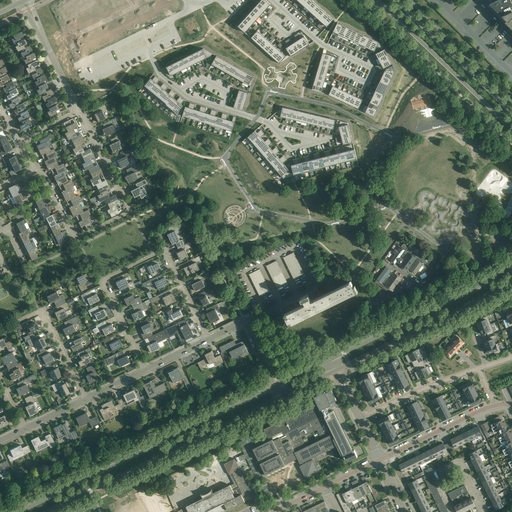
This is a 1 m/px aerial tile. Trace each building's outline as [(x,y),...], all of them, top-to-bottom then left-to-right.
[(265,0),(261,0),(259,2),(267,9),(271,4),(265,0)] [(307,9),(313,1),(311,0),(307,0),(303,5),(307,9)] [(511,0),(498,0),(489,4),(506,21),(505,22),(511,29),(511,0)] [(311,12),(317,5),(313,1),(307,9),(311,12)] [(267,9),(259,2),(256,6),(263,13),(267,9)] [(315,16),(321,9),(317,5),(311,12),(315,16)] [(260,17),(263,13),(256,6),(252,10),(260,17)] [(319,20),(325,12),(321,9),(315,16),(319,20)] [(256,21),(260,17),(252,10),(249,14),(256,21)] [(323,23),(329,16),(325,12),(319,20),(323,23)] [(252,25),(256,21),(249,14),(245,18),(252,25)] [(333,20),(329,16),(323,23),(327,27),(333,20)] [(193,17),(183,22),(190,36),(200,31),(193,17)] [(249,29),(252,25),(245,18),(241,22),(249,29)] [(245,33),(249,29),(241,22),(238,26),(245,33)] [(338,34),(343,25),(337,23),(333,32),(338,34)] [(344,37),(348,28),(343,25),(338,34),(344,37)] [(349,39),(353,30),(348,28),(344,37),(349,39)] [(354,41),(358,32),(353,30),(349,39),(354,41)] [(255,42),(261,34),(257,31),(251,38),(255,42)] [(14,44),(24,39),(20,32),(10,37),(14,44)] [(359,44),(363,35),(358,32),(354,41),(359,44)] [(259,45),(265,38),(261,34),(255,42),(259,45)] [(364,46),(368,37),(363,35),(359,44),(364,46)] [(304,36),(299,39),(305,48),(309,44),(304,36)] [(369,49),(374,40),(368,37),(364,46),(369,49)] [(263,49),(269,42),(265,38),(259,45),(263,49)] [(27,46),(24,39),(14,44),(17,51),(19,50),(27,46)] [(305,48),(299,39),(295,42),(300,51),(305,48)] [(381,43),(374,40),(369,49),(376,52),(384,48),(381,43)] [(267,53),(273,45),(269,42),(263,49),(267,53)] [(300,51),(295,42),(290,45),(296,53),(300,51)] [(29,45),(27,46),(19,50),(23,58),(33,53),(29,45)] [(271,56),(277,49),(273,45),(267,53),(271,56)] [(296,53),(290,45),(285,48),(291,57),(296,53)] [(203,48),(197,52),(202,60),(207,58),(214,54),(203,48)] [(275,60),(281,52),(277,49),(271,56),(275,60)] [(378,59),(387,54),(384,49),(376,54),(378,59)] [(197,52),(192,54),(196,63),(202,60),(197,52)] [(286,56),(281,52),(275,60),(279,64),(290,57),(288,54),(286,56)] [(24,60),(26,65),(35,61),(36,60),(33,53),(23,58),(21,58),(22,61),(24,60)] [(332,56),(323,53),(321,58),(330,61),(332,56)] [(192,54),(187,57),(191,66),(196,63),(192,54)] [(381,63),(389,59),(387,54),(378,59),(381,63)] [(216,56),(212,64),(217,67),(222,59),(216,56)] [(187,57),(182,59),(186,68),(191,66),(187,57)] [(182,59),(177,62),(181,71),(186,68),(182,59)] [(222,59),(217,67),(222,70),(227,62),(222,59)] [(392,64),(389,59),(381,63),(383,68),(392,64)] [(30,72),(38,68),(35,61),(26,65),(25,66),(28,73),(30,72)] [(177,62),(172,64),(176,73),(181,71),(177,62)] [(227,62),(222,70),(227,73),(232,65),(227,62)] [(172,64),(166,67),(168,70),(171,76),(176,73),(172,64)] [(232,65),(227,73),(233,76),(238,68),(232,65)] [(385,71),(382,76),(391,80),(396,71),(393,65),(385,69),(385,71)] [(0,68),(0,77),(7,74),(8,74),(5,66),(0,68)] [(30,72),(33,79),(43,75),(40,67),(38,68),(30,72)] [(238,68),(233,76),(238,79),(243,70),(238,68)] [(243,70),(238,79),(243,82),(248,73),(243,70)] [(248,73),(243,82),(250,86),(251,86),(254,77),(248,73)] [(2,86),(11,82),(7,74),(0,77),(0,85),(0,87),(2,86)] [(43,75),(33,79),(37,87),(45,83),(47,82),(43,75)] [(268,75),(264,79),(275,90),(279,85),(268,75)] [(149,78),(142,87),(147,90),(157,78),(155,76),(152,80),(150,78),(149,78)] [(391,80),(382,76),(380,81),(389,85),(391,80)] [(157,78),(147,90),(148,89),(152,93),(151,93),(151,94),(158,85),(156,83),(159,80),(157,78)] [(12,81),(11,82),(2,86),(6,93),(15,88),(12,81)] [(389,85),(380,81),(377,86),(386,90),(389,85)] [(39,95),(41,94),(49,90),(45,83),(37,87),(35,88),(39,95)] [(158,85),(151,94),(155,97),(165,85),(163,83),(160,87),(158,85)] [(321,92),(323,87),(313,84),(312,90),(321,92)] [(165,85),(155,97),(159,101),(166,92),(164,90),(167,87),(165,85)] [(334,97),(338,88),(333,86),(329,95),(334,97)] [(386,90),(377,86),(375,91),(384,95),(386,90)] [(9,100),(17,96),(19,96),(15,88),(6,93),(9,100)] [(339,100),(343,91),(338,88),(334,97),(339,100)] [(41,94),(44,101),(54,96),(51,89),(49,90),(41,94)] [(166,92),(159,101),(163,104),(174,92),(171,90),(168,94),(166,92)] [(237,96),(247,99),(248,93),(239,90),(237,96)] [(343,102),(348,93),(343,91),(339,100),(343,102)] [(384,95),(375,91),(373,96),(382,101),(384,95)] [(174,92),(163,104),(168,107),(175,99),(173,97),(176,93),(174,92)] [(348,104),(353,95),(348,93),(343,102),(348,104)] [(353,106),(357,97),(353,95),(348,104),(353,106)] [(13,108),(21,104),(17,96),(9,100),(7,101),(11,109),(13,108)] [(44,101),(48,109),(56,105),(58,104),(54,96),(44,101)] [(235,102),(245,105),(247,99),(237,96),(235,102)] [(382,101),(373,96),(370,101),(379,106),(382,101)] [(175,99),(168,107),(172,111),(182,99),(180,97),(177,101),(175,99)] [(363,100),(357,97),(353,106),(358,109),(363,100)] [(182,99),(172,111),(177,116),(180,116),(181,117),(184,106),(181,104),(184,100),(182,99)] [(379,106),(370,101),(368,107),(377,111),(379,106)] [(233,108),(243,111),(245,105),(235,102),(233,108)] [(23,103),(21,104),(13,108),(16,115),(26,110),(23,103)] [(186,107),(182,116),(188,118),(192,103),(190,103),(188,107),(186,107)] [(192,103),(188,118),(193,119),(196,110),(194,109),(195,104),(192,103)] [(48,109),(46,110),(50,117),(60,112),(56,105),(48,109)] [(107,109),(104,105),(92,111),(98,122),(106,118),(102,111),(107,109)] [(196,110),(193,119),(199,121),(203,107),(201,106),(199,111),(196,110)] [(203,107),(199,121),(204,123),(207,113),(205,113),(206,108),(203,107)] [(282,107),(276,112),(280,117),(286,118),(288,108),(282,107)] [(377,111),(368,107),(365,112),(374,116),(377,111)] [(26,110),(16,115),(20,122),(28,118),(30,117),(26,110)] [(207,113),(204,123),(209,124),(209,126),(214,110),(212,110),(210,114),(207,113)] [(214,110),(209,126),(215,127),(218,117),(215,116),(217,111),(214,110)] [(218,117),(215,127),(220,129),(225,114),(222,113),(221,118),(218,117)] [(225,114),(220,129),(221,128),(226,130),(229,120),(226,119),(228,115),(225,114)] [(229,120),(226,130),(232,131),(236,117),(233,116),(232,121),(229,120)] [(28,118),(20,122),(18,123),(22,130),(29,127),(32,126),(28,118)] [(105,136),(105,137),(116,131),(114,127),(118,126),(114,118),(108,122),(110,126),(102,130),(104,133),(103,133),(104,134),(103,134),(104,137),(105,136)] [(64,133),(66,137),(75,132),(73,129),(75,129),(76,128),(77,128),(75,123),(71,124),(69,120),(63,123),(67,132),(64,133)] [(340,121),(339,127),(340,133),(350,131),(348,123),(340,121)] [(255,131),(248,137),(251,141),(250,142),(263,132),(261,130),(257,133),(255,131)] [(350,131),(340,133),(342,139),(351,137),(350,131)] [(70,139),(73,143),(82,138),(80,134),(79,134),(78,134),(78,135),(76,136),(75,132),(66,137),(67,140),(70,139)] [(263,132),(250,142),(254,147),(263,139),(261,137),(264,134),(263,132)] [(122,141),(120,135),(111,139),(113,143),(109,145),(111,150),(110,150),(112,154),(114,153),(114,152),(116,151),(116,152),(117,151),(122,148),(120,144),(120,143),(120,142),(122,141)] [(35,142),(37,145),(39,150),(51,144),(47,136),(35,142)] [(0,147),(9,143),(6,137),(0,139),(0,147)] [(351,137),(342,139),(343,145),(353,142),(351,137)] [(72,149),(74,152),(83,148),(81,145),(83,144),(83,145),(84,144),(85,143),(82,138),(73,143),(75,148),(72,149)] [(263,139),(254,147),(258,151),(270,140),(268,138),(267,139),(265,142),(263,139)] [(270,140),(258,151),(259,150),(263,154),(270,148),(268,146),(272,143),(270,140)] [(0,152),(0,153),(2,158),(8,155),(6,152),(12,149),(9,143),(0,147),(0,149),(1,152),(0,152)] [(51,144),(39,150),(41,155),(42,154),(42,155),(43,154),(45,153),(46,156),(55,152),(53,148),(51,144)] [(350,145),(348,146),(352,161),(357,160),(357,159),(354,149),(351,150),(350,145)] [(270,148),(263,154),(266,159),(277,149),(276,147),(275,147),(272,150),(270,148)] [(80,153),(82,158),(92,153),(90,149),(89,149),(88,149),(87,149),(88,150),(84,151),(83,148),(74,152),(75,156),(80,153)] [(340,148),(337,148),(341,163),(346,161),(346,163),(346,162),(344,152),(341,152),(340,148)] [(132,157),(129,149),(121,153),(124,157),(117,161),(120,168),(130,163),(128,159),(132,157)] [(277,149),(266,159),(270,163),(278,157),(276,154),(279,151),(277,149)] [(329,150),(327,151),(330,165),(336,164),(333,154),(331,155),(329,150)] [(55,152),(46,156),(48,159),(46,160),(45,160),(45,161),(44,161),(47,166),(56,161),(54,157),(56,155),(55,152)] [(81,159),(83,163),(82,164),(83,167),(92,163),(91,160),(92,159),(93,159),(94,158),(92,153),(82,158),(81,159)] [(319,153),(316,154),(320,169),(320,168),(325,167),(323,157),(320,158),(319,153)] [(8,155),(2,158),(5,163),(6,163),(8,167),(18,162),(15,156),(9,158),(8,155)] [(278,157),(270,163),(274,167),(285,158),(283,156),(279,159),(278,157)] [(308,156),(306,156),(310,172),(315,170),(312,160),(310,160),(308,156)] [(285,158),(274,167),(277,172),(285,165),(283,163),(287,160),(285,158)] [(298,158),(295,159),(299,174),(304,173),(302,162),(299,163),(298,158)] [(294,164),(291,165),(293,175),(299,173),(299,175),(299,174),(295,159),(293,160),(294,164)] [(47,166),(49,171),(50,170),(51,170),(54,168),(56,171),(58,170),(65,167),(63,163),(60,164),(58,163),(57,163),(56,161),(49,164),(47,166)] [(21,169),(18,162),(8,167),(11,171),(9,172),(12,177),(17,175),(16,171),(21,169)] [(92,163),(83,167),(81,168),(83,172),(85,171),(88,169),(90,173),(99,169),(97,164),(96,165),(96,164),(95,165),(94,166),(92,163)] [(141,170),(138,164),(129,169),(131,173),(127,176),(127,175),(126,176),(124,177),(128,183),(138,179),(135,173),(141,170)] [(285,165),(277,172),(283,179),(292,176),(291,173),(289,170),(285,165)] [(68,174),(65,167),(58,170),(56,171),(57,174),(56,175),(55,175),(54,176),(56,181),(59,179),(65,176),(67,175),(68,174)] [(99,169),(90,173),(92,178),(90,180),(91,183),(100,179),(98,176),(100,175),(101,175),(101,174),(102,174),(99,169)] [(56,181),(58,185),(59,185),(60,185),(61,185),(60,184),(62,184),(63,186),(65,186),(67,185),(72,182),(71,179),(69,180),(67,175),(65,176),(59,179),(56,181)] [(100,179),(91,183),(93,186),(96,185),(98,189),(107,185),(105,180),(104,180),(103,181),(101,182),(100,179)] [(146,183),(145,180),(135,184),(137,188),(131,191),(134,197),(139,195),(140,198),(146,195),(142,186),(146,183)] [(74,191),(72,187),(74,186),(72,182),(67,185),(65,186),(63,186),(65,190),(63,191),(63,190),(62,191),(62,192),(64,196),(73,192),(74,191)] [(9,196),(10,198),(13,197),(19,194),(17,191),(19,190),(16,184),(8,188),(11,194),(8,195),(9,196)] [(95,197),(97,200),(107,194),(106,191),(108,190),(108,191),(109,190),(110,190),(107,185),(98,189),(96,190),(99,195),(95,196),(95,197)] [(73,192),(64,196),(66,201),(67,201),(68,201),(68,200),(70,199),(71,202),(80,198),(78,195),(75,196),(73,192)] [(21,193),(13,197),(15,203),(13,204),(14,208),(23,203),(22,200),(24,199),(21,193)] [(107,194),(97,200),(96,200),(98,203),(100,202),(105,200),(108,204),(117,200),(114,195),(113,195),(112,195),(112,196),(109,197),(107,194)] [(36,212),(39,210),(47,206),(45,207),(44,204),(46,203),(43,197),(35,201),(38,207),(34,209),(36,212)] [(69,207),(72,212),(81,207),(79,203),(82,201),(80,198),(71,202),(73,205),(71,206),(70,206),(70,207),(69,207)] [(119,213),(115,206),(117,205),(117,206),(118,205),(119,204),(117,200),(108,204),(110,208),(107,210),(108,214),(109,213),(111,217),(119,213)] [(49,213),(51,212),(48,206),(46,207),(39,210),(44,219),(46,218),(50,216),(49,213)] [(72,212),(74,217),(75,216),(75,217),(76,216),(79,214),(81,217),(90,213),(88,210),(86,210),(84,206),(81,207),(72,212)] [(91,216),(90,213),(81,217),(82,220),(81,221),(80,221),(79,221),(80,222),(79,222),(81,227),(85,225),(87,229),(93,226),(88,218),(91,216)] [(50,216),(46,218),(49,224),(38,229),(39,232),(50,227),(56,224),(55,221),(57,220),(54,214),(50,216)] [(18,234),(27,229),(24,224),(26,222),(25,219),(16,223),(17,226),(15,227),(18,234)] [(52,237),(55,236),(61,233),(59,230),(61,229),(58,223),(56,224),(50,227),(53,233),(50,234),(52,237)] [(175,243),(178,247),(184,244),(182,240),(180,241),(176,234),(180,232),(178,229),(179,229),(176,223),(168,227),(171,233),(167,234),(172,245),(175,243)] [(27,229),(18,234),(20,236),(18,237),(21,244),(29,240),(26,234),(29,232),(27,229)] [(52,237),(55,243),(56,246),(65,242),(64,239),(66,238),(63,232),(61,233),(55,236),(52,237)] [(27,252),(36,247),(32,238),(29,240),(21,244),(23,243),(24,245),(22,246),(25,253),(27,252)] [(192,248),(189,242),(184,244),(178,247),(178,248),(177,248),(179,251),(176,253),(180,261),(189,257),(186,251),(192,248)] [(36,247),(27,252),(29,254),(27,255),(30,262),(38,258),(35,251),(38,250),(36,247)] [(395,264),(396,262),(400,264),(403,260),(400,257),(405,250),(401,247),(398,251),(395,249),(393,252),(395,254),(392,259),(390,261),(395,264)] [(409,253),(400,265),(407,271),(416,259),(409,253)] [(202,262),(199,256),(192,259),(194,263),(182,269),(184,268),(188,276),(191,274),(191,275),(195,273),(195,272),(200,270),(197,264),(202,262)] [(424,264),(417,259),(409,270),(416,274),(424,264)] [(150,274),(151,273),(153,276),(159,273),(157,268),(159,267),(157,263),(152,266),(151,265),(148,267),(146,264),(142,267),(139,269),(141,273),(145,271),(148,269),(150,274)] [(391,271),(386,267),(377,280),(382,283),(391,271)] [(208,278),(206,272),(196,276),(199,281),(192,284),(195,291),(205,286),(203,280),(208,278)] [(86,273),(76,278),(79,284),(78,285),(81,292),(87,289),(85,285),(87,284),(87,285),(88,285),(88,284),(91,283),(89,279),(90,278),(88,274),(87,274),(86,273)] [(394,273),(385,285),(392,291),(402,278),(394,273)] [(163,278),(161,275),(142,284),(144,288),(147,286),(148,287),(155,284),(158,289),(167,284),(164,278),(163,278)] [(136,283),(134,284),(132,281),(127,284),(125,278),(121,280),(121,279),(119,280),(120,280),(115,283),(119,291),(128,286),(130,290),(138,286),(136,283)] [(352,287),(350,283),(314,301),(311,294),(309,295),(308,294),(300,298),(301,301),(297,303),(299,308),(286,315),(288,318),(285,320),(288,326),(291,324),(290,322),(353,292),(354,293),(358,292),(354,286),(352,287)] [(212,289),(212,288),(200,294),(201,297),(199,298),(203,307),(210,303),(207,296),(211,295),(209,291),(212,289)] [(56,307),(59,306),(65,302),(62,295),(59,296),(56,292),(46,296),(48,299),(47,300),(48,301),(49,301),(50,303),(53,301),(54,302),(55,302),(57,306),(56,307)] [(83,300),(83,301),(87,300),(90,305),(99,300),(96,294),(89,297),(87,292),(80,295),(81,298),(83,300)] [(165,296),(163,292),(149,299),(151,302),(151,303),(162,298),(166,305),(175,301),(172,293),(165,296)] [(136,305),(142,303),(139,297),(134,299),(132,295),(123,299),(127,306),(133,303),(135,306),(136,305)] [(136,305),(135,306),(137,311),(131,314),(134,321),(144,316),(141,310),(147,308),(146,305),(151,302),(149,299),(142,303),(136,305)] [(65,302),(59,306),(61,309),(54,312),(58,320),(67,316),(65,312),(70,310),(69,308),(66,302),(65,302)] [(220,309),(217,304),(207,309),(209,313),(206,314),(211,323),(217,320),(218,321),(219,320),(220,319),(216,311),(220,309)] [(97,312),(95,307),(88,310),(91,317),(94,315),(97,320),(107,316),(104,309),(97,312)] [(173,313),(171,308),(165,311),(167,315),(168,318),(171,317),(173,321),(183,316),(180,309),(173,313)] [(508,308),(502,310),(504,313),(506,312),(508,318),(511,316),(511,309),(509,311),(508,308)] [(79,322),(76,316),(67,321),(69,326),(62,329),(66,336),(68,335),(76,331),(73,325),(79,322)] [(481,318),(482,321),(477,323),(476,324),(477,326),(478,326),(479,329),(490,324),(487,316),(481,318)] [(30,320),(17,326),(18,330),(22,328),(23,330),(27,329),(28,331),(30,335),(34,332),(38,330),(34,322),(32,323),(30,320)] [(104,327),(102,322),(95,326),(96,327),(92,329),(94,334),(98,332),(102,330),(105,336),(114,331),(111,324),(104,327)] [(143,340),(148,338),(153,336),(150,331),(153,330),(150,323),(140,327),(143,333),(140,334),(143,340)] [(490,324),(479,329),(481,334),(486,332),(487,335),(493,333),(490,324)] [(186,329),(185,326),(177,330),(179,334),(182,333),(185,340),(193,336),(189,328),(186,329)] [(153,336),(148,338),(151,342),(149,343),(150,344),(146,346),(147,348),(148,350),(150,353),(159,348),(157,343),(161,341),(160,340),(167,337),(164,330),(153,336)] [(35,336),(27,340),(30,347),(36,344),(38,349),(41,348),(46,346),(42,337),(38,339),(36,336),(39,335),(35,336)] [(486,348),(495,344),(493,339),(496,338),(494,335),(488,337),(489,340),(484,342),(484,343),(485,346),(486,348)] [(85,339),(84,336),(83,337),(82,337),(73,341),(74,345),(73,345),(72,345),(72,346),(71,346),(73,351),(83,346),(81,342),(84,340),(85,339)] [(457,350),(464,343),(458,337),(451,343),(457,350)] [(7,350),(10,348),(13,347),(10,341),(5,343),(3,338),(0,339),(0,349),(6,346),(7,350)] [(103,341),(106,347),(109,345),(112,351),(121,347),(123,346),(121,344),(119,339),(112,343),(109,338),(103,341)] [(234,340),(219,347),(222,353),(225,351),(226,353),(230,352),(233,358),(242,353),(244,357),(249,354),(242,341),(234,345),(232,341),(234,340)] [(451,343),(444,350),(450,357),(457,350),(451,343)] [(495,354),(501,352),(497,344),(495,344),(486,348),(488,354),(494,351),(495,354)] [(91,352),(89,348),(78,353),(80,357),(82,360),(80,361),(80,360),(79,361),(78,362),(81,366),(82,366),(85,364),(90,362),(88,357),(91,355),(90,352),(91,352)] [(421,348),(413,352),(419,364),(424,362),(423,362),(421,357),(424,355),(421,348)] [(45,351),(45,350),(36,355),(39,361),(41,360),(44,366),(54,361),(50,352),(45,355),(43,351),(45,351)] [(125,356),(122,351),(103,360),(106,366),(117,361),(120,367),(130,362),(127,355),(125,356)] [(198,362),(200,368),(209,364),(211,368),(223,362),(220,355),(214,358),(211,351),(205,354),(206,358),(198,362)] [(9,362),(11,367),(18,364),(14,356),(12,352),(9,354),(1,358),(4,365),(9,362)] [(413,352),(405,356),(408,363),(411,361),(414,366),(419,364),(413,352)] [(396,360),(385,365),(388,370),(399,365),(396,360)] [(424,362),(419,364),(425,376),(432,373),(428,366),(426,367),(424,363),(424,362)] [(24,370),(20,363),(18,364),(11,367),(10,368),(12,373),(9,374),(12,381),(23,376),(20,371),(24,370)] [(419,364),(414,366),(416,372),(414,373),(418,380),(425,376),(419,364)] [(97,375),(92,365),(86,368),(86,369),(86,368),(88,372),(90,371),(91,373),(85,376),(89,383),(97,379),(95,376),(97,375)] [(399,365),(388,370),(390,375),(391,374),(401,370),(401,369),(399,365)] [(52,366),(40,372),(43,377),(47,375),(47,376),(51,375),(53,380),(56,378),(61,376),(57,368),(53,370),(52,366),(53,366),(52,366)] [(179,372),(178,368),(173,370),(173,369),(167,372),(168,376),(168,377),(170,376),(173,383),(183,378),(181,375),(179,372)] [(401,370),(391,374),(394,379),(395,379),(404,374),(401,370)] [(369,373),(358,378),(360,383),(371,378),(374,377),(372,372),(369,373)] [(404,374),(395,379),(397,384),(406,379),(404,374)] [(31,382),(29,377),(19,382),(21,386),(16,389),(19,396),(29,391),(26,384),(31,382)] [(371,378),(360,383),(363,388),(374,383),(377,382),(374,377),(371,378)] [(397,384),(399,389),(408,384),(406,379),(397,384)] [(153,380),(143,385),(149,398),(167,390),(164,383),(153,388),(149,382),(153,380)] [(62,385),(60,381),(51,385),(54,392),(59,390),(63,397),(69,393),(64,383),(62,385)] [(464,391),(473,386),(471,381),(462,386),(464,391)] [(374,383),(363,388),(365,393),(375,388),(374,389),(372,384),(374,383)] [(464,391),(467,396),(476,391),(473,386),(464,391)] [(375,388),(365,393),(367,398),(377,393),(380,392),(378,387),(375,388)] [(192,398),(198,395),(195,388),(188,391),(192,398)] [(119,404),(121,408),(128,405),(127,402),(133,399),(134,402),(138,400),(139,403),(141,402),(146,414),(147,414),(146,414),(150,412),(151,412),(142,395),(140,397),(137,392),(135,393),(134,389),(122,395),(124,398),(117,401),(119,404)] [(315,396),(315,397),(318,403),(317,403),(274,424),(270,426),(263,430),(267,439),(271,437),(272,439),(253,449),(251,451),(263,476),(265,474),(265,475),(285,465),(297,458),(301,465),(299,466),(306,480),(320,473),(318,470),(321,469),(315,456),(336,446),(341,456),(343,455),(345,459),(345,460),(346,463),(358,457),(354,449),(353,450),(333,410),(326,414),(325,411),(328,409),(337,405),(337,404),(336,404),(335,401),(336,400),(337,400),(332,390),(326,392),(326,391),(315,396)] [(467,396),(469,400),(478,396),(476,391),(467,396)] [(377,393),(367,398),(370,403),(380,398),(383,397),(380,392),(377,393)] [(24,399),(25,398),(29,406),(25,407),(29,416),(38,412),(36,407),(38,407),(35,402),(31,395),(24,399)] [(444,401),(441,396),(432,400),(435,405),(444,401)] [(469,400),(472,405),(481,401),(478,396),(469,400)] [(122,411),(121,408),(119,404),(114,406),(111,400),(101,405),(102,409),(101,410),(100,409),(99,409),(96,410),(102,422),(105,420),(104,419),(113,415),(113,417),(118,415),(118,413),(122,411)] [(435,405),(437,410),(446,406),(444,401),(435,405)] [(419,407),(417,402),(407,406),(409,411),(419,407)] [(437,410),(439,415),(448,410),(446,406),(437,410)] [(419,407),(409,411),(412,416),(413,416),(422,411),(419,407)] [(439,415),(442,420),(451,415),(448,410),(439,415)] [(422,411),(413,416),(415,421),(424,416),(422,411)] [(87,422),(90,421),(86,413),(75,418),(79,425),(86,422),(87,422)] [(389,415),(378,420),(381,425),(392,420),(395,419),(392,413),(389,415)] [(0,428),(9,424),(4,415),(0,417),(0,428)] [(100,423),(97,416),(91,419),(94,425),(100,423)] [(426,421),(424,416),(414,421),(416,426),(426,421)] [(493,430),(506,424),(505,422),(503,423),(501,420),(499,416),(493,419),(495,423),(494,423),(495,426),(491,428),(493,430)] [(392,420),(381,425),(383,430),(392,426),(390,421),(392,420)] [(426,421),(416,426),(419,431),(429,426),(426,421)] [(66,435),(68,441),(79,436),(76,430),(70,433),(65,423),(53,429),(58,439),(66,435)] [(506,424),(493,430),(494,433),(498,431),(499,434),(507,430),(505,428),(507,427),(506,424)] [(392,426),(383,430),(385,435),(394,431),(397,430),(394,425),(392,426)] [(473,429),(477,437),(482,434),(478,426),(473,429)] [(473,429),(467,431),(471,440),(477,437),(473,429)] [(507,430),(499,434),(501,433),(502,436),(499,438),(500,440),(511,434),(511,432),(510,433),(508,430),(507,430)] [(385,435),(388,440),(397,436),(394,431),(385,435)] [(467,431),(462,434),(466,442),(471,440),(467,431)] [(55,446),(50,434),(45,436),(46,439),(40,441),(38,436),(30,440),(36,452),(49,445),(50,448),(55,446)] [(462,434),(456,437),(460,445),(466,442),(462,434)] [(504,444),(505,444),(511,440),(511,434),(500,440),(501,443),(505,441),(506,443),(504,444)] [(388,440),(390,445),(399,441),(397,436),(388,440)] [(460,445),(456,437),(451,440),(451,441),(448,443),(451,449),(460,445)] [(511,440),(505,444),(506,448),(502,450),(504,453),(511,448),(511,440)] [(451,449),(448,443),(444,445),(443,443),(438,446),(442,454),(451,449)] [(22,448),(20,445),(10,450),(11,453),(7,455),(10,462),(14,460),(25,455),(25,454),(31,452),(28,445),(22,448)] [(442,454),(438,446),(432,449),(436,457),(442,454)] [(436,457),(432,449),(427,451),(431,459),(436,457)] [(471,460),(479,456),(477,450),(468,454),(471,460)] [(427,451),(421,454),(425,462),(431,459),(427,451)] [(236,458),(238,462),(246,459),(243,454),(236,458)] [(421,454),(416,457),(420,465),(425,462),(421,454)] [(474,465),(482,461),(479,456),(471,460),(474,465)] [(416,457),(410,459),(414,468),(420,465),(416,457)] [(244,501),(253,497),(239,470),(240,469),(234,459),(224,464),(229,475),(230,474),(234,484),(230,485),(212,493),(211,489),(210,490),(209,492),(208,493),(206,493),(205,494),(203,494),(202,494),(200,494),(203,498),(186,506),(186,507),(176,511),(221,511),(227,509),(227,510),(245,502),(244,501)] [(410,459),(405,462),(409,470),(414,468),(410,459)] [(0,471),(5,469),(6,471),(9,470),(8,468),(10,467),(7,460),(0,464),(0,463),(0,471)] [(477,471),(485,467),(482,461),(474,465),(477,471)] [(403,473),(409,470),(405,462),(399,465),(403,473)] [(487,472),(485,467),(477,471),(479,476),(487,472)] [(482,482),(490,478),(487,472),(479,476),(482,482)] [(490,478),(482,482),(485,487),(493,483),(490,478)] [(411,489),(419,485),(416,480),(408,484),(411,489)] [(367,482),(362,484),(367,494),(372,492),(367,482)] [(487,493),(496,489),(493,483),(485,487),(487,493)] [(357,487),(362,497),(367,494),(362,484),(357,487)] [(414,495),(422,491),(419,485),(411,489),(414,495)] [(357,499),(362,497),(357,487),(352,489),(357,499)] [(357,499),(352,489),(347,491),(354,504),(352,501),(357,499)] [(496,489),(487,493),(490,498),(498,494),(496,489)] [(342,494),(343,495),(344,498),(346,500),(347,503),(348,506),(349,506),(354,504),(347,491),(342,494)] [(425,496),(422,491),(414,495),(416,500),(425,496)] [(493,504),(501,500),(498,494),(490,498),(493,504)] [(419,506),(427,502),(425,496),(416,500),(419,506)] [(163,511),(156,497),(144,503),(148,511),(163,511)] [(465,501),(469,509),(475,506),(471,498),(465,501)] [(379,511),(387,508),(389,507),(388,506),(387,506),(384,501),(385,501),(385,500),(375,505),(375,506),(376,505),(378,508),(377,509),(378,511),(379,511)] [(504,505),(501,500),(493,504),(496,509),(504,505)] [(317,505),(320,511),(328,511),(329,511),(324,501),(322,502),(323,503),(318,506),(317,505)] [(460,503),(464,511),(469,509),(465,501),(460,503)] [(430,507),(427,502),(419,506),(422,511),(430,507)] [(457,511),(462,511),(464,511),(460,503),(454,506),(457,511)]
